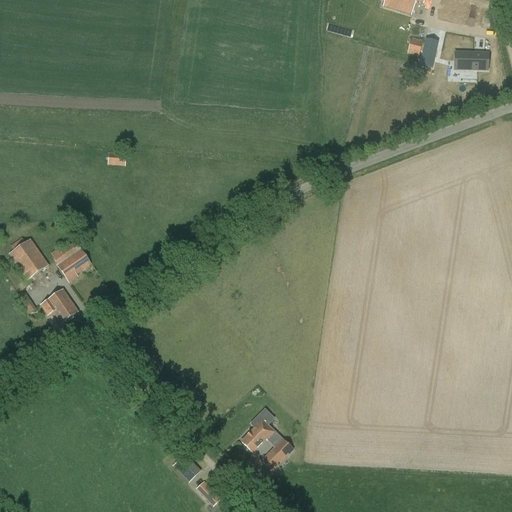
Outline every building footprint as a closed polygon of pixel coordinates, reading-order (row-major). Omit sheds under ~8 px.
[(385,0),(383,6),(411,15),(415,1),(423,4),(424,0),(385,0)] [(467,6),(468,0),(457,0),(457,2),(442,0),(441,0),(438,20),(471,27),(476,7),(467,6)] [(444,42),(445,30),(411,26),(409,37),(444,42)] [(419,57),(423,41),(411,38),(407,54),(419,57)] [(432,70),(438,43),(425,40),(419,67),(432,70)] [(490,56),(457,62),(458,69),(462,68),(464,77),(493,72),(490,56)] [(108,153),(108,165),(125,167),(126,155),(108,153)] [(25,244),(22,239),(10,247),(13,252),(9,255),(27,282),(48,266),(30,241),(25,244)] [(91,266),(72,239),(50,254),(57,265),(57,266),(69,284),(78,278),(76,276),(91,266)] [(48,317),(54,312),(62,324),(77,314),(62,291),(41,306),(48,317)] [(36,309),(25,293),(16,299),(27,315),(36,309)] [(253,431),(241,443),(252,454),(265,440),(273,432),(268,427),(263,421),(255,429),(253,431)] [(274,448),(261,462),(272,473),(292,452),(293,451),(282,440),(274,448)] [(265,441),(260,446),(266,451),(270,446),(265,441)] [(191,485),(201,477),(186,459),(177,467),(191,485)] [(197,489),(211,504),(218,498),(204,483),(197,489)]
